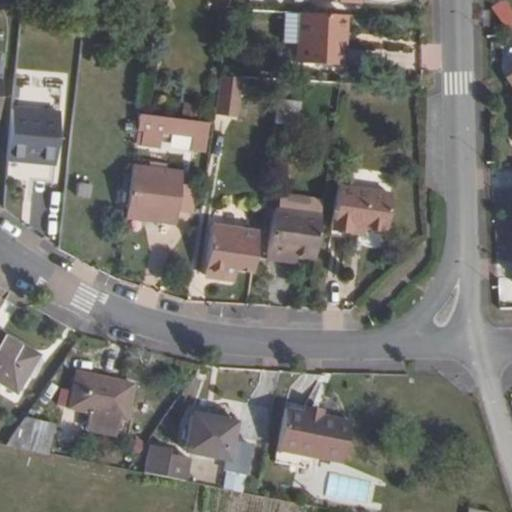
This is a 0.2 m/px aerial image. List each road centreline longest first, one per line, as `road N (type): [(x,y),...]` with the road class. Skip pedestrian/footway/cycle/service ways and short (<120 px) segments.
road 1 (residential): [(0,244),(122,318),(209,338),(393,345)]
road 2 (residential): [(462,255),(454,0)]
